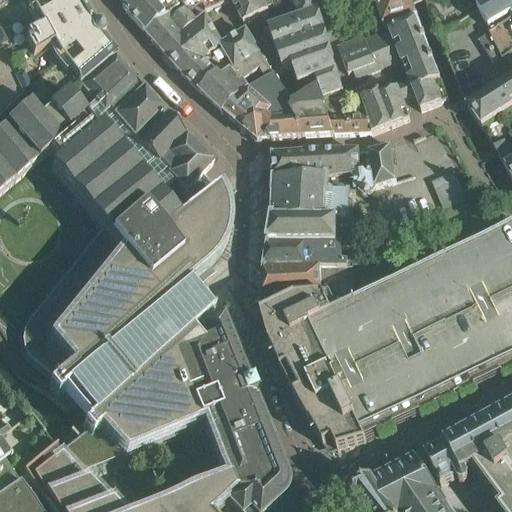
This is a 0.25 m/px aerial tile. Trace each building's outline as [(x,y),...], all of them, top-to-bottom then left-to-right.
[(24,0),(2,12),(0,13),(0,51),(29,99),(23,104),(29,110),(39,123),(78,91),(81,88),(81,87),(113,62),(100,45),(101,44),(102,43),(103,42),(103,41),(103,40),(103,39),(103,38),(103,37),(103,36),(103,35),(102,35),(102,34),(102,33),(101,33),(101,32),(100,32),(99,32),(99,31),(98,31),(97,31),(96,31),(95,31),(94,31),(93,31),(92,31),(92,32),(91,32),(77,7),(73,0),(24,0)] [(0,0),(0,9),(2,12),(24,0),(0,0)] [(129,4),(123,9),(128,15),(144,33),(146,35),(166,18),(169,21),(183,9),(176,0),(134,0),(132,2),(129,4)] [(199,3),(196,0),(176,0),(183,9),(192,21),(202,14),(204,12),(199,3)] [(204,12),(231,3),(235,10),(243,26),(268,12),(266,9),(261,0),(196,0),(199,3),(204,12)] [(297,88),(316,82),(317,87),(318,91),(323,102),(330,100),(343,95),(341,88),(337,79),(335,75),(325,34),(313,0),(290,0),(292,3),(299,21),(268,32),(281,71),(290,68),(297,88)] [(374,0),(384,31),(418,21),(410,0),(374,0)] [(511,0),(489,0),(478,7),(475,9),(492,34),(511,19),(511,0)] [(146,35),(145,36),(149,39),(161,53),(196,27),(192,21),(183,9),(169,21),(166,18),(146,35)] [(511,19),(492,34),(479,42),(492,63),(500,59),(502,62),(506,59),(511,54),(511,19)] [(202,60),(221,47),(206,20),(205,20),(196,27),(161,53),(183,78),(202,60)] [(356,80),(401,63),(404,72),(404,74),(405,73),(421,113),(448,101),(418,21),(390,31),(364,41),(363,38),(337,49),(348,76),(354,74),(356,80)] [(233,70),(258,55),(246,33),(221,47),(231,65),(233,70)] [(231,65),(221,47),(202,60),(183,78),(199,94),(200,95),(219,76),(231,65)] [(0,125),(23,104),(29,99),(0,51),(0,125)] [(511,80),(467,109),(479,127),(511,107),(511,54),(506,59),(511,68),(511,80)] [(223,115),(249,91),(274,78),(271,74),(266,67),(259,55),(258,55),(233,70),(231,65),(219,76),(200,95),(223,116),(223,115)] [(126,148),(161,115),(113,62),(81,87),(81,88),(78,91),(126,148)] [(303,140),(303,139),(291,107),(274,78),(249,91),(223,115),(225,118),(226,117),(237,126),(236,126),(256,144),(301,140),(301,139),(303,140)] [(174,228),(153,204),(165,194),(150,176),(126,148),(78,91),(39,123),(29,110),(0,134),(0,196),(46,157),(55,167),(50,171),(101,232),(29,325),(25,333),(23,342),(25,351),(29,359),(35,366),(57,383),(50,389),(58,399),(69,390),(95,422),(84,431),(87,436),(62,453),(56,445),(23,471),(47,511),(214,511),(224,504),(231,511),(267,511),(280,501),(282,498),(283,495),(284,491),(285,488),(285,484),(284,481),(221,323),(216,324),(210,317),(212,315),(211,314),(209,316),(188,291),(191,289),(189,287),(187,289),(185,287),(204,271),(210,265),(216,258),(220,251),(223,243),(225,234),(226,225),(225,217),(223,208),(220,200),(216,192),(174,228)] [(333,138),(329,122),(326,112),(323,102),(318,91),(291,107),(303,139),(333,138)] [(365,118),(369,137),(371,137),(391,129),(391,130),(392,129),(392,128),(409,122),(397,91),(380,97),(379,94),(361,101),(365,118)] [(329,122),(333,138),(362,137),(369,137),(365,118),(358,119),(349,120),(346,106),(334,110),(330,100),(323,102),(326,112),(329,122)] [(166,121),(161,115),(126,148),(150,176),(183,138),(166,121)] [(212,166),(183,138),(150,176),(165,194),(172,202),(200,179),(212,166)] [(493,147),(504,166),(511,161),(511,155),(503,141),(493,147)] [(351,205),(348,201),(348,193),(358,192),(358,194),(361,196),(370,195),(372,191),(372,190),(395,184),(389,148),(370,153),(368,154),(371,175),(359,176),(274,182),(274,197),(272,222),(269,244),(334,245),(335,243),(334,223),(346,223),(351,217),(351,205)] [(273,158),(274,182),(359,176),(358,154),(324,155),(273,158)] [(374,227),(361,232),(368,249),(369,251),(382,246),(381,244),(374,227)] [(354,305),(352,306),(343,310),(308,327),(310,331),(327,369),(333,380),(336,379),(341,389),(337,390),(339,394),(331,398),(333,401),(331,402),(344,426),(353,421),(365,445),(378,439),(379,440),(394,433),(394,432),(421,420),(421,421),(436,414),(436,412),(440,410),(441,412),(456,405),(455,403),(460,401),(461,403),(476,396),(475,394),(502,381),(503,383),(511,377),(511,229),(354,306),(354,305)] [(264,271),(333,270),(351,269),(351,244),(335,243),(334,245),(269,244),(264,271)] [(351,269),(333,270),(264,271),(261,302),(336,294),(352,292),(351,269)] [(267,337),(269,347),(270,347),(271,349),(310,331),(308,327),(343,310),(336,294),(336,295),(261,304),(261,317),(267,337)] [(327,369),(310,331),(271,349),(270,347),(269,347),(280,370),(281,372),(284,379),(288,388),(289,387),(295,398),(294,399),(308,423),(309,425),(310,425),(321,446),(322,446),(324,446),(325,447),(332,444),(336,452),(337,454),(365,446),(365,445),(353,421),(344,426),(331,402),(333,401),(331,398),(339,394),(337,390),(341,389),(336,379),(333,380),(327,369)] [(511,511),(511,410),(424,458),(426,461),(430,469),(440,488),(456,479),(458,484),(463,485),(467,483),(468,479),(465,474),(474,469),(502,508),(498,511),(511,511)] [(0,473),(2,472),(0,468),(0,463),(4,461),(5,460),(13,455),(0,437),(0,473)] [(0,511),(38,511),(4,461),(0,463),(0,468),(2,472),(0,473),(0,511)] [(449,511),(423,473),(415,462),(372,485),(371,484),(352,494),(350,499),(361,511),(449,511)]
